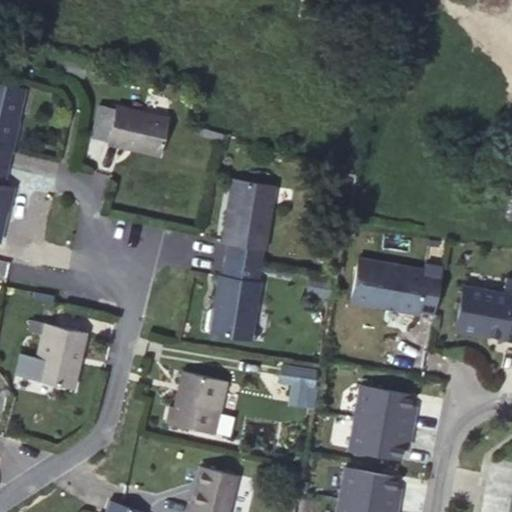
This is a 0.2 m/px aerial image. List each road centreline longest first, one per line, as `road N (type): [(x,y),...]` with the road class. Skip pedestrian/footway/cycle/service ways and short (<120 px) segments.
road 1 (residential): [(110,260),(127,313),(103,434),(0,506)]
road 2 (residential): [(437,511),(452,432),(491,405),(511,405)]
